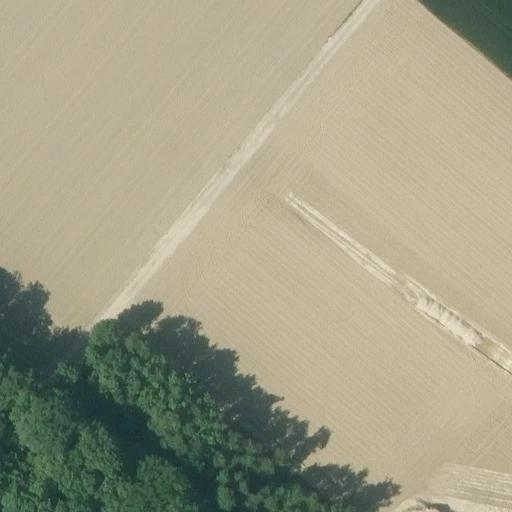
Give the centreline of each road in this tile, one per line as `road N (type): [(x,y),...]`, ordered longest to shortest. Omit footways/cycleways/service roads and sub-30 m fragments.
road 1 (track): [(36,394),(371,0)]
road 2 (track): [(511,378),(231,164)]
road 3 (track): [(174,511),(0,363)]
